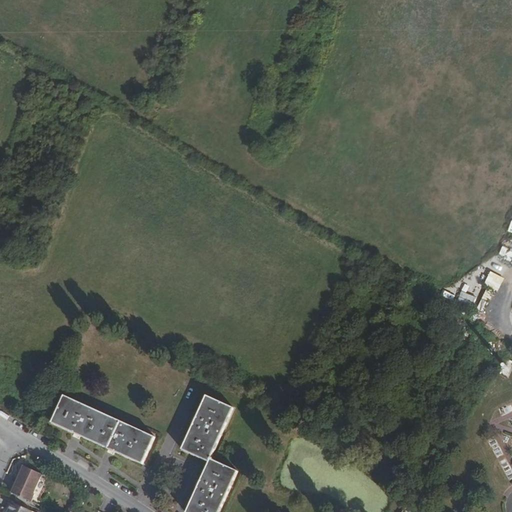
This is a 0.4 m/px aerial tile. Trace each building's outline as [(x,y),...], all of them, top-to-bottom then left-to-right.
[(500,291),(506,278),(493,272),(487,284),(500,291)] [(454,290),(459,293),(465,283),(460,280),(454,290)] [(145,465),(157,439),(65,397),(53,425),(145,465)] [(233,410),(205,399),(184,450),(211,461),(189,511),(221,511),(238,473),(214,463),(215,460),(212,459),(233,410)] [(19,484),(16,492),(35,500),(38,493),(36,493),(45,473),(26,465),(18,484),(19,484)] [(39,511),(16,501),(10,511),(39,511)]
